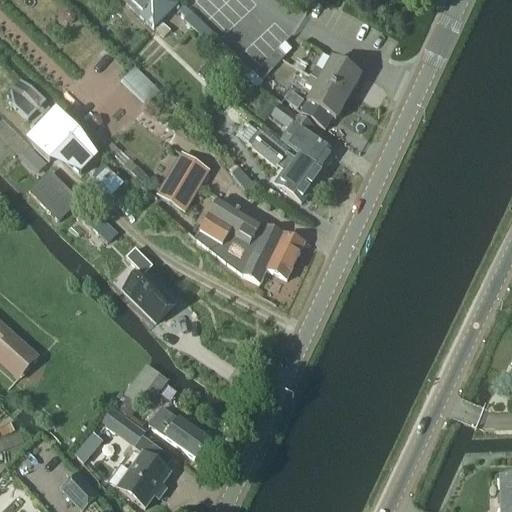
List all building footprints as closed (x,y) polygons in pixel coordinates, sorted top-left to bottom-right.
[(56,44),(64,43),(65,34),(55,23),(46,24),(45,33),(56,44)] [(277,53),(254,77),(261,84),(284,60),(277,53)] [(320,84),(349,101),(362,79),(332,62),(325,76),(316,71),(311,79),(320,84)] [(133,73),(122,84),(146,107),(157,96),(159,94),(139,75),(135,71),(133,73)] [(21,82),(12,92),(14,110),(24,119),(28,123),(45,106),(40,101),(21,82)] [(336,123),(349,101),(320,84),(307,106),(313,110),(311,113),(325,130),(331,120),(336,123)] [(298,112),(304,103),(291,93),(284,102),(298,112)] [(279,144),(299,158),(324,175),(336,157),(309,138),(314,131),(297,119),(297,118),(280,106),(271,119),(288,132),(279,144)] [(38,139),(29,148),(32,151),(48,167),(50,169),(50,168),(61,158),(81,179),(98,163),(49,113),(30,131),(38,139)] [(285,195),(302,206),(324,175),(299,158),(293,167),(288,163),(291,159),(287,156),(286,157),(263,138),(266,135),(247,119),(233,136),(248,148),(256,155),(276,171),(278,170),(283,173),(273,187),(285,195)] [(32,151),(22,160),(38,177),(48,167),(32,151)] [(185,218),(211,175),(181,154),(155,198),(185,218)] [(237,172),(231,178),(245,195),(254,189),(242,175),(241,173),(238,170),(237,171),(237,172)] [(107,225),(121,208),(107,195),(99,203),(104,207),(96,215),(107,225)] [(198,237),(195,242),(242,277),(242,278),(260,287),(266,274),(286,283),(305,247),(284,236),(261,225),(225,204),(218,202),(198,237)] [(107,246),(117,236),(100,220),(90,230),(107,246)] [(141,275),(122,294),(155,329),(176,309),(145,277),(152,270),(135,252),(126,260),(141,275)] [(0,323),(0,367),(18,384),(40,360),(0,323)] [(124,398),(114,410),(124,418),(134,405),(137,408),(147,394),(156,400),(168,385),(168,384),(150,370),(148,368),(147,367),(139,378),(126,395),(124,397),(124,398)] [(197,462),(210,444),(162,411),(149,429),(164,440),(165,440),(197,462)] [(122,469),(109,487),(116,492),(144,511),(146,511),(154,501),(159,504),(168,492),(163,489),(171,477),(166,473),(174,462),(143,440),(134,452),(140,457),(129,474),(122,469)] [(78,511),(86,511),(100,500),(77,476),(60,493),(78,511)] [(500,511),(511,511),(511,479),(500,480),(500,511)]
